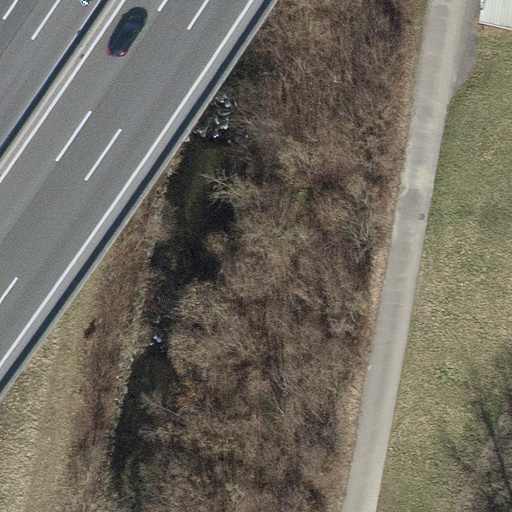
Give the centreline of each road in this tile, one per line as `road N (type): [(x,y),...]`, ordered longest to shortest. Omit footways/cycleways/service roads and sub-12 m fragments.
road 1 (track): [(38,511),(139,0)]
road 2 (track): [(358,511),(447,0)]
road 3 (motorway): [(0,276),(190,0)]
